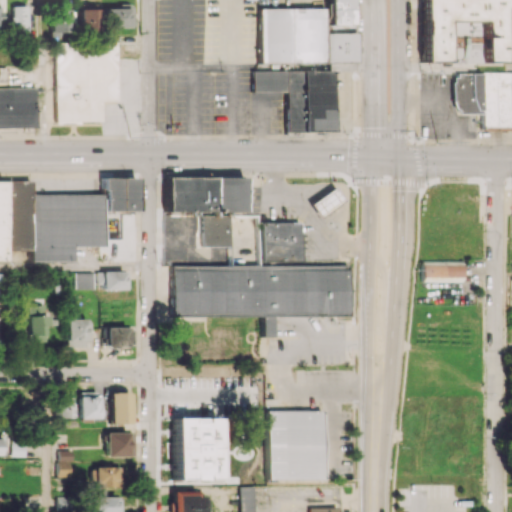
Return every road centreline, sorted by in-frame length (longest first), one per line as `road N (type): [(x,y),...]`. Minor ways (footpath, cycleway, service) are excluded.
road 1 (primary): [(0,156),(511,159)]
road 2 (secondary): [(375,440),(391,354),(399,0)]
road 3 (secondary): [(369,0),(367,367),(375,440)]
road 4 (residential): [(150,156),(150,511)]
road 5 (residential): [(496,159),(496,511)]
road 6 (residential): [(149,0),(150,156)]
road 7 (residential): [(150,374),(0,374)]
